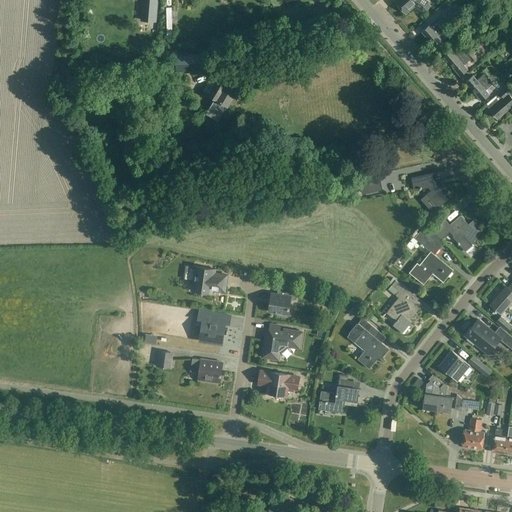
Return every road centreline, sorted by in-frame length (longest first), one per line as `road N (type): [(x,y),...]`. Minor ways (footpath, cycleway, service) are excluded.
road 1 (residential): [(383,465),(398,382),(511,251)]
road 2 (residential): [(511,174),(360,0)]
road 3 (tertiary): [(212,442),(0,411)]
road 4 (residential): [(230,444),(249,283)]
road 5 (tertiary): [(383,465),(230,444)]
road 6 (tertiary): [(511,483),(383,465)]
